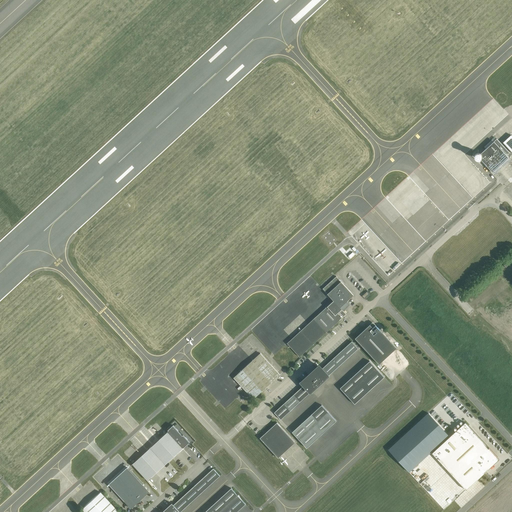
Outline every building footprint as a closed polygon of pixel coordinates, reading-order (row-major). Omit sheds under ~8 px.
[(511,136),(511,135),(503,143),(511,152),(511,136)] [(475,155),(475,157),(475,158),(476,159),(477,160),(479,160),(480,159),(492,172),(492,173),(502,164),(509,158),(507,156),(510,153),(497,139),(481,153),(480,153),(479,153),(478,153),(476,154),(475,155)] [(333,300),(287,343),(299,357),(339,320),(346,314),(343,311),(350,304),(347,301),(353,295),(336,276),(323,289),(327,294),(333,300)] [(511,296),(501,277),(494,280),(498,288),(497,289),(502,301),(511,296)] [(355,338),(379,364),(396,348),(373,322),(355,338)] [(284,404),(274,412),(281,419),(290,411),(300,402),(310,393),(319,384),(328,376),(338,367),(348,358),(358,348),(352,341),(341,351),(332,360),(322,369),(321,367),(320,367),(313,374),(312,374),(311,375),(310,376),(310,377),(302,384),(304,385),(303,386),(294,395),(284,404)] [(284,369),(298,357),(287,345),(273,358),(284,369)] [(233,377),(253,399),(280,375),(260,353),(233,377)] [(350,379),(340,388),(346,395),(355,404),(369,390),(384,377),(376,368),(369,361),(359,370),(350,379)] [(302,423),(292,432),(299,439),(307,448),(321,434),(336,421),(328,412),(322,405),(312,414),(302,423)] [(428,413),(388,450),(409,472),(436,447),(449,435),(428,413)] [(295,442),(277,422),(260,438),(278,458),(295,442)] [(465,422),(432,453),(466,490),(485,473),(484,472),(487,469),(488,470),(499,459),(489,448),(488,449),(485,445),(486,445),(465,422)] [(166,433),(153,445),(151,447),(149,449),(143,455),(134,463),(134,462),(131,465),(132,464),(147,480),(190,442),(183,435),(182,435),(180,433),(181,433),(178,429),(177,430),(173,425),(168,430),(168,431),(166,433)] [(149,491),(128,467),(109,484),(131,508),(136,504),(141,503),(141,500),(149,491)] [(180,511),(190,503),(200,494),(210,485),(220,476),(213,468),(203,478),(193,487),(183,496),(173,505),(172,503),(162,511),(180,511)] [(204,511),(236,511),(245,504),(231,488),(204,511)] [(117,511),(100,492),(81,509),(84,511),(117,511)]
